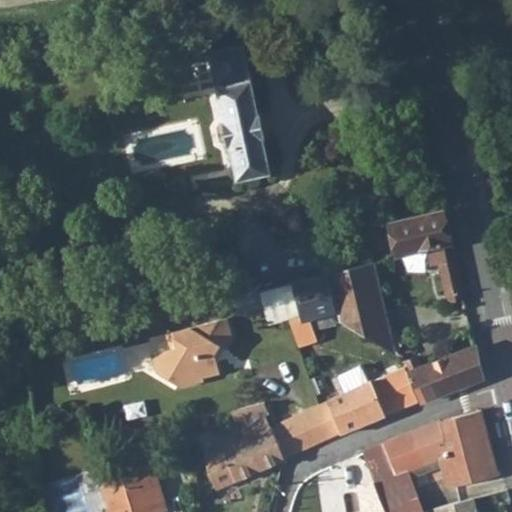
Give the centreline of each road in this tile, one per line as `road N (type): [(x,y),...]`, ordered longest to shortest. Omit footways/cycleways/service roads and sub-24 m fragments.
road 1 (tertiary): [(511,381),(426,0)]
road 2 (residential): [(284,511),(294,467),(511,381)]
